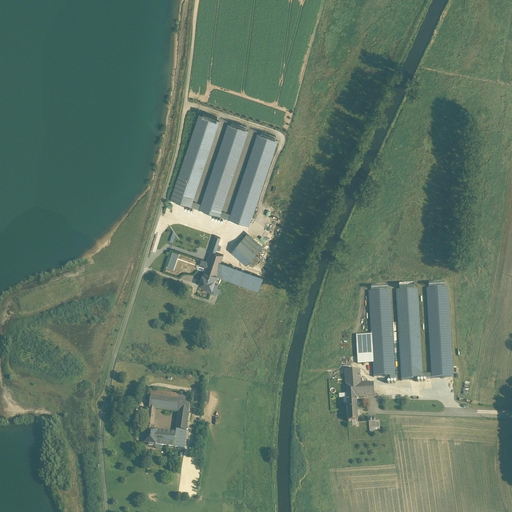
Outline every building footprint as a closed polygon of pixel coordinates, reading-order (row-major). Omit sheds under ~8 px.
[(199,114),(170,200),(200,208),(201,204),(192,201),(219,120),(216,119),(217,117),(203,112),(202,115),(199,114)] [(231,124),(228,122),(201,204),(200,208),(220,215),(222,211),(248,130),(245,129),(246,126),(232,121),(231,124)] [(261,135),(258,134),(230,214),(229,218),(249,225),(278,140),(275,139),(276,136),(262,131),(261,135)] [(248,232),(231,252),(246,265),(263,245),(248,232)] [(215,235),(210,250),(215,252),(220,237),(215,235)] [(210,250),(206,261),(219,266),(221,262),(223,255),(215,252),(210,250)] [(168,266),(175,268),(180,253),(173,251),(168,266)] [(206,261),(202,260),(200,265),(205,267),(202,274),(215,279),(216,276),(216,275),(219,266),(206,261)] [(263,277),(221,262),(219,266),(216,275),(216,276),(258,291),(263,277)] [(215,279),(202,274),(199,284),(207,287),(212,289),(214,283),(215,279)] [(414,287),(399,287),(399,290),(396,291),(401,381),(431,379),(431,374),(423,375),(418,289),(414,290),(414,287)] [(367,335),(357,336),(358,356),(368,356),(367,335)] [(392,347),(377,348),(378,355),(378,365),(379,382),(394,382),(392,347)] [(368,356),(358,356),(359,366),(378,365),(378,355),(368,356)] [(360,370),(345,371),(347,403),(357,403),(356,397),(374,396),(373,383),(369,383),(369,380),(361,381),(360,370)] [(191,397),(158,392),(158,397),(191,401),(191,397)] [(158,397),(151,396),(147,422),(153,423),(154,419),(154,416),(155,409),(178,412),(176,433),(174,447),(184,448),(191,401),(158,397)] [(357,403),(347,403),(348,423),(358,423),(357,403)] [(153,423),(147,422),(146,429),(144,443),(149,444),(149,446),(152,446),(153,444),(156,445),(158,430),(155,430),(155,428),(154,427),(153,427),(153,423)] [(176,433),(158,430),(156,445),(174,447),(176,433)]
